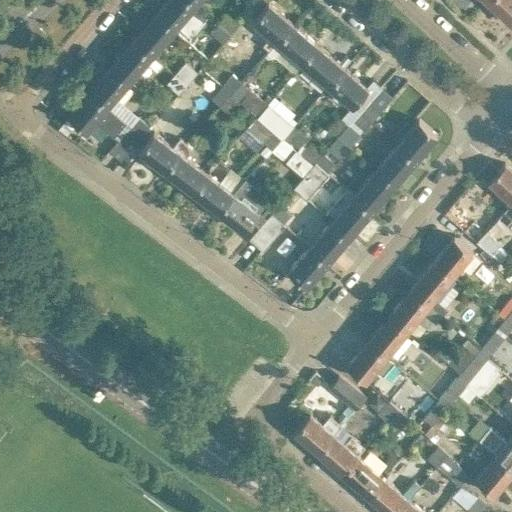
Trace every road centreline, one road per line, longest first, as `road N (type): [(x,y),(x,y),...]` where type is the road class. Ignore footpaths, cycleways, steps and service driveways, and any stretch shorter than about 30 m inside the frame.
road 1 (residential): [(111,0),(18,108),(314,341)]
road 2 (tertiary): [(291,511),(0,297)]
road 3 (residential): [(314,341),(489,127)]
road 4 (residential): [(350,511),(277,448),(258,416),(314,341)]
road 5 (unclassified): [(489,127),(339,0)]
road 6 (unclassified): [(511,96),(407,0)]
